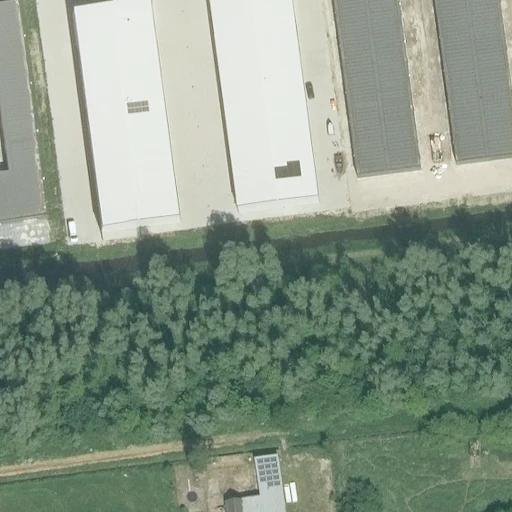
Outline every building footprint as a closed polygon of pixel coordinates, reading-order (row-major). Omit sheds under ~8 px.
[(230,0),(210,0),(215,34),(235,31),(230,0)] [(251,0),(230,0),(235,31),(255,28),(251,0)] [(271,0),(251,0),(255,28),(275,26),(271,0)] [(292,0),(271,0),(275,26),(295,23),(292,0)] [(366,0),(333,0),(335,10),(367,5),(366,0)] [(466,0),(434,0),(436,12),(468,8),(466,0)] [(399,1),(367,5),(369,21),(401,17),(399,1)] [(500,3),(468,8),(470,23),(502,19),(500,3)] [(18,5),(0,6),(0,31),(21,28),(18,5)] [(151,5),(131,7),(136,44),(156,42),(151,5)] [(367,5),(335,10),(337,25),(369,21),(367,5)] [(131,7),(111,10),(116,47),(136,44),(131,7)] [(468,8),(436,12),(438,28),(470,23),(468,8)] [(111,10),(91,13),(96,50),(116,47),(111,10)] [(91,13),(71,15),(76,52),(96,50),(91,13)] [(401,17),(369,21),(371,36),(403,32),(401,17)] [(502,19),(470,23),(472,39),(504,35),(502,19)] [(369,21),(337,25),(339,41),(371,36),(369,21)] [(275,26),(255,28),(258,49),(298,43),(295,23),(275,26)] [(470,23),(438,28),(440,43),(472,39),(470,23)] [(21,28),(0,31),(0,55),(24,52),(21,28)] [(235,31),(215,34),(218,54),(258,49),(255,28),(235,31)] [(403,32),(371,36),(373,52),(405,48),(403,32)] [(504,35),(472,39),(474,55),(506,50),(504,35)] [(371,36),(339,41),(341,56),(373,52),(371,36)] [(472,39),(440,43),(442,59),(474,55),(472,39)] [(136,44),(116,47),(119,67),(159,62),(156,42),(136,44)] [(298,43),(258,49),(260,69),(300,63),(298,43)] [(96,50),(76,52),(79,72),(119,67),(116,47),(96,50)] [(405,48),(373,52),(375,68),(407,63),(405,48)] [(258,49),(218,54),(220,74),(260,69),(258,49)] [(506,50),(474,55),(476,70),(508,66),(506,50)] [(24,52),(0,55),(0,79),(27,76),(24,52)] [(373,52),(341,56),(343,72),(375,68),(373,52)] [(474,55),(442,59),(444,74),(476,70),(474,55)] [(159,62),(119,67),(122,87),(162,82),(159,62)] [(300,63),(260,69),(263,89),(303,83),(300,63)] [(407,63),(375,68),(377,83),(409,79),(407,63)] [(508,66),(476,70),(478,86),(510,81),(508,66)] [(119,67),(79,72),(81,92),(122,87),(119,67)] [(375,68),(343,72),(345,88),(377,83),(375,68)] [(260,69),(220,74),(223,94),(263,89),(260,69)] [(476,70),(444,74),(446,90),(478,86),(476,70)] [(27,76),(0,79),(0,103),(30,100),(27,76)] [(409,79),(377,83),(379,99),(411,95),(409,79)] [(511,93),(510,81),(478,86),(480,101),(511,97),(511,93)] [(162,82),(122,87),(124,107),(164,102),(162,82)] [(303,83),(263,89),(266,109),(306,104),(303,83)] [(377,83),(345,88),(347,103),(379,99),(377,83)] [(478,86),(446,90),(448,106),(480,101),(478,86)] [(122,87),(81,92),(84,113),(124,107),(122,87)] [(263,89),(223,94),(226,114),(266,109),(263,89)] [(411,95),(379,99),(381,115),(413,110),(411,95)] [(511,97),(480,101),(483,117),(511,113),(511,97)] [(379,99),(347,103),(349,119),(381,115),(379,99)] [(30,100),(0,103),(0,125),(0,128),(33,123),(30,100)] [(480,101),(448,106),(450,121),(483,117),(480,101)] [(164,102),(124,107),(127,127),(167,122),(164,102)] [(306,104),(266,109),(268,129),(308,124),(306,104)] [(124,107),(84,113),(87,133),(127,127),(124,107)] [(266,109),(226,114),(228,134),(268,129),(266,109)] [(413,110),(381,115),(383,130),(416,126),(413,110)] [(511,113),(483,117),(485,133),(511,128),(511,113)] [(381,115),(349,119),(351,135),(383,130),(381,115)] [(483,117),(450,121),(453,137),(485,133),(483,117)] [(167,122),(127,127),(130,148),(170,142),(167,122)] [(33,123),(0,128),(4,152),(37,147),(33,123)] [(308,124),(268,129),(271,149),(311,144),(308,124)] [(416,126),(383,130),(386,146),(418,142),(416,126)] [(127,127),(87,133),(90,153),(130,148),(127,127)] [(511,128),(485,133),(487,148),(511,144),(511,128)] [(268,129),(228,134),(231,155),(271,149),(268,129)] [(383,130),(351,135),(353,150),(386,146),(383,130)] [(485,133),(453,137),(455,153),(487,148),(485,133)] [(170,142),(130,148),(132,168),(172,162),(170,142)] [(418,142),(386,146),(388,162),(420,157),(418,142)] [(311,144),(271,149),(274,169),(314,164),(311,144)] [(511,144),(487,148),(489,164),(511,160),(511,144)] [(386,146),(353,150),(355,166),(388,162),(386,146)] [(37,147),(4,152),(7,175),(40,171),(37,147)] [(130,148),(90,153),(92,173),(132,168),(130,148)] [(487,148),(455,153),(457,168),(489,164),(487,148)] [(271,149),(231,155),(234,175),(274,169),(271,149)] [(420,157),(388,162),(390,177),(422,173),(420,157)] [(172,162),(132,168),(135,188),(175,183),(172,162)] [(388,162),(355,166),(358,181),(390,177),(388,162)] [(314,164),(274,169),(276,190),(316,184),(314,164)] [(132,168),(92,173),(95,193),(135,188),(132,168)] [(274,169),(234,175),(236,195),(276,190),(274,169)] [(40,171),(7,175),(13,224),(46,220),(40,171)] [(7,175),(0,176),(0,226),(13,224),(7,175)] [(175,183),(135,188),(138,208),(178,203),(175,183)] [(316,184),(276,190),(279,210),(319,204),(316,184)] [(135,188),(95,193),(98,213),(138,208),(135,188)] [(276,190),(236,195),(239,215),(279,210),(276,190)] [(178,203),(138,208),(140,228),(180,223),(178,203)] [(138,208),(98,213),(100,233),(140,228),(138,208)] [(272,511),(270,498),(282,497),(276,458),(256,461),(261,499),(225,504),(226,511),(272,511)]
